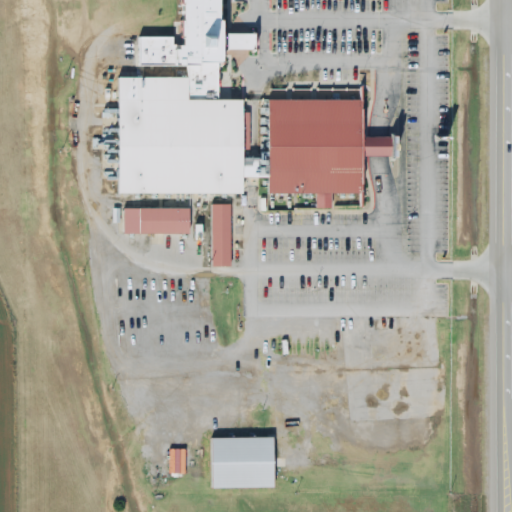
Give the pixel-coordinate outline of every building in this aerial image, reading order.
[(185,0),(226,0),(226,58),(217,57),(217,95),(242,95),(241,188),(115,187),(116,72),(185,72),(185,57),(135,57),(135,28),(185,28),(185,0)] [(271,95),(364,94),(365,188),(272,189),(271,95)] [(214,199),(232,199),(232,256),(214,256),(214,199)] [(124,204),(193,205),(193,228),(124,228),(124,204)] [(385,333),(385,358),(422,358),(422,333),(385,333)] [(216,483),(216,433),(277,433),(277,483),(216,483)]
